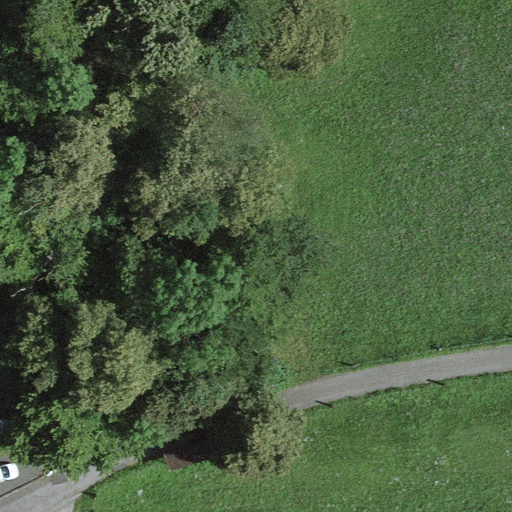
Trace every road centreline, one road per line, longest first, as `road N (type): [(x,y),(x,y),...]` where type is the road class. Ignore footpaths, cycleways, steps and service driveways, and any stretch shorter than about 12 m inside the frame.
road 1 (track): [(19,511),(156,446),(358,381),(511,357)]
road 2 (track): [(156,446),(51,410),(0,408)]
